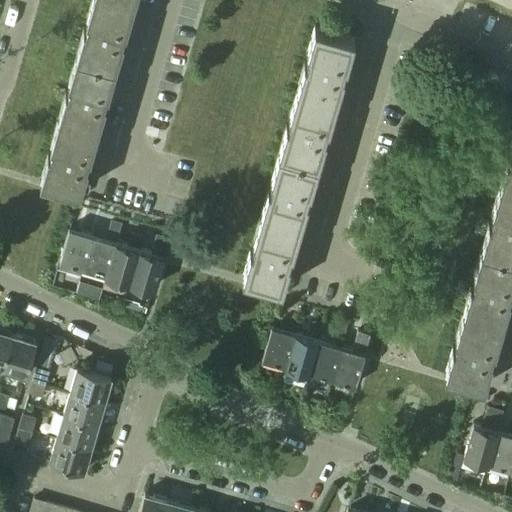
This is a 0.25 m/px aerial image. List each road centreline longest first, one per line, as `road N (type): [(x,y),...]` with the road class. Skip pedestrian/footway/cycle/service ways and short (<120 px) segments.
road 1 (residential): [(360,272),(326,262),(387,45),(403,15)]
road 2 (residential): [(134,445),(302,494),(327,445)]
road 3 (residential): [(164,176),(126,164),(170,0)]
road 4 (residential): [(327,445),(159,363)]
road 5 (residential): [(0,457),(118,500),(134,445)]
road 6 (residential): [(159,363),(0,277)]
road 7 (residential): [(481,511),(359,452),(327,445)]
